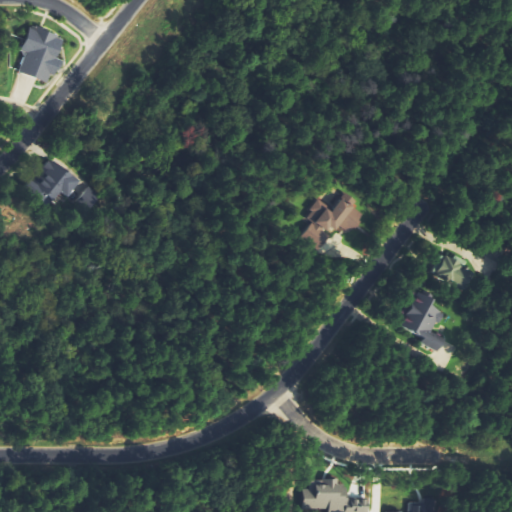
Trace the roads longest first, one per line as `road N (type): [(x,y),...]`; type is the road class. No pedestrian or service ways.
road 1 (residential): [(0,455),(152,452),(230,421),(296,366),(429,193)]
road 2 (residential): [(133,0),(0,164)]
road 3 (residential): [(270,393),(308,434),(340,452),(431,456)]
